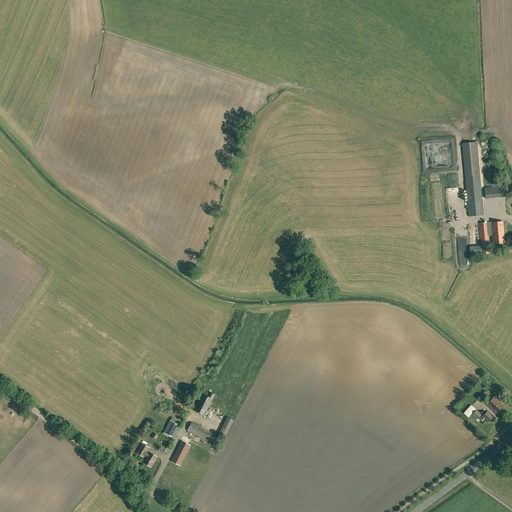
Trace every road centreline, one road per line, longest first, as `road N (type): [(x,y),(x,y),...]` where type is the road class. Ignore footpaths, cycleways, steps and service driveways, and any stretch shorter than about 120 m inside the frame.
road 1 (unclassified): [(180,511),(0,385)]
road 2 (secondary): [(417,511),(511,436)]
